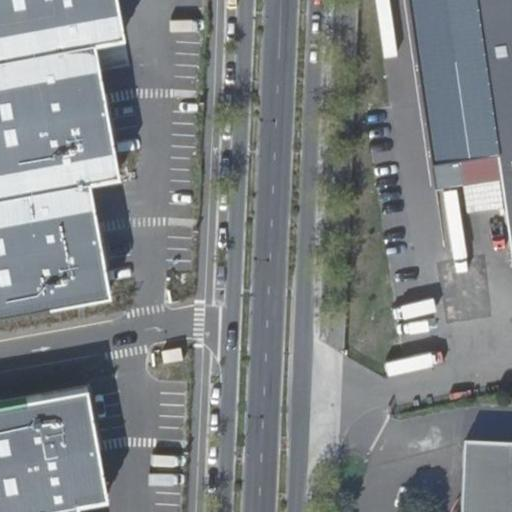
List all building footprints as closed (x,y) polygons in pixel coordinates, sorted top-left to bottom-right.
[(0,0),(0,49),(97,32),(123,27),(117,0),(0,0)] [(511,0),(406,0),(426,145),(495,135),(511,256),(511,0)] [(0,49),(0,195),(92,179),(122,174),(97,32),(0,49)] [(126,54),(123,34),(104,36),(107,57),(126,54)] [(0,195),(0,308),(112,288),(92,179),(0,195)] [(95,379),(0,397),(0,511),(87,511),(85,499),(117,492),(95,379)] [(511,511),(511,443),(464,442),(460,511),(511,511)]
